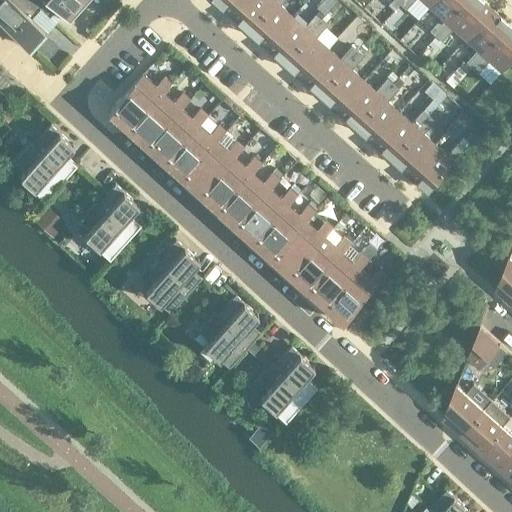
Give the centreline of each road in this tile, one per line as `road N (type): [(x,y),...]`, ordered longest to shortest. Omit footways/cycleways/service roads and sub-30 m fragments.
road 1 (residential): [(511,511),(65,104)]
road 2 (residential): [(392,199),(173,0)]
road 3 (residential): [(65,104),(160,0)]
